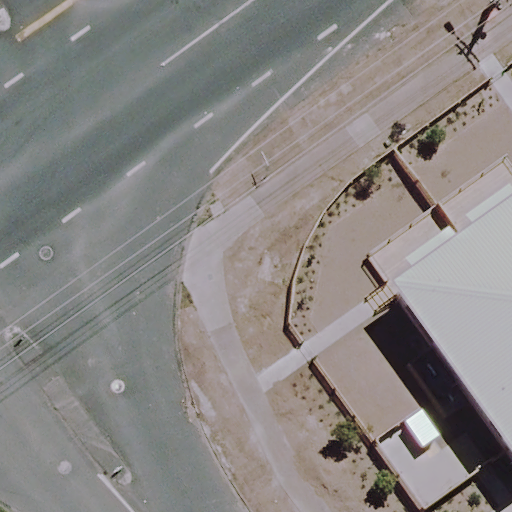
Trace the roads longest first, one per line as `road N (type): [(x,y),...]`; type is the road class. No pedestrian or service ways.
road 1 (residential): [(145,511),(0,306)]
road 2 (tertiary): [(78,123),(251,0)]
road 3 (residential): [(78,123),(0,14)]
